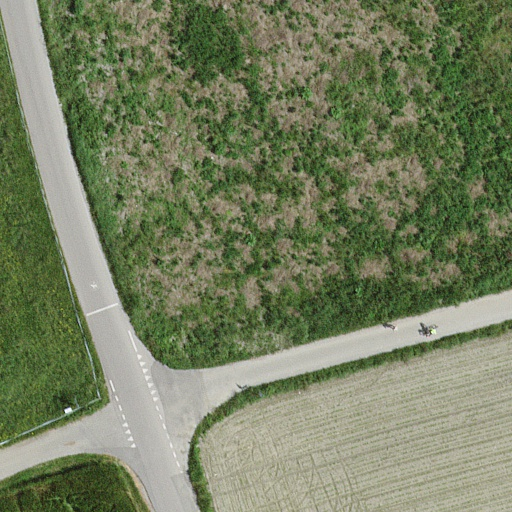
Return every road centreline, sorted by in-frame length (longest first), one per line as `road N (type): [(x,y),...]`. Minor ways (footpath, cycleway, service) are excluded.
road 1 (track): [(511,304),(139,408),(0,466)]
road 2 (unclassified): [(17,0),(56,160),(177,511)]
